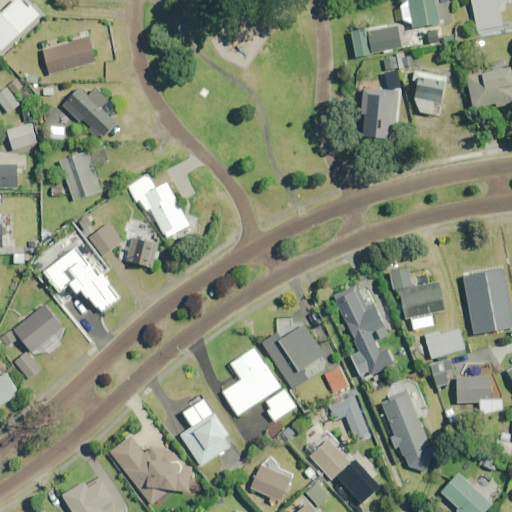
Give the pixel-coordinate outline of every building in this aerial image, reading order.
[(402,3),(405,22),(415,24),(416,28),(449,22),(446,10),(440,11),(437,0),(411,0),(411,2),(402,3)] [(473,0),(479,31),(505,26),(501,5),(509,4),(508,0),(473,0)] [(401,37),(400,27),(355,34),(359,57),(420,47),(418,35),(401,37)] [(98,63),(91,38),(45,50),(52,76),(98,63)] [(416,66),(414,56),(407,58),(405,53),(397,55),(402,70),(416,66)] [(511,105),(511,69),(469,76),(474,108),(497,105),(498,108),(511,105)] [(448,78),(422,73),(416,102),(419,102),(417,111),(441,116),(443,106),(448,78)] [(21,106),(9,89),(0,95),(0,101),(9,114),(21,106)] [(111,117),(119,109),(98,89),(90,98),(81,89),(65,106),(81,122),(84,120),(104,139),(118,124),(111,117)] [(396,140),(399,94),(364,92),(361,137),(396,140)] [(38,144),(32,125),(10,131),(15,150),(38,144)] [(67,128),(52,127),(52,135),(66,136),(67,128)] [(103,192),(89,152),(62,161),(77,201),(103,192)] [(0,188),(19,189),(19,167),(0,166),(0,188)] [(158,189),(150,175),(130,186),(139,203),(142,201),(148,213),(152,211),(168,239),(192,226),(169,183),(158,189)] [(99,232),(90,221),(85,226),(88,231),(85,233),(104,258),(124,242),(110,223),(99,232)] [(148,240),(135,237),(132,247),(126,245),(122,260),(142,265),(148,240)] [(507,290),(496,247),(451,259),(465,310),(479,306),(476,298),(507,290)] [(99,308),(103,313),(122,298),(113,286),(97,264),(92,267),(78,248),(45,272),(61,294),(72,286),(78,294),(83,290),(97,310),(99,308)] [(26,254),(14,254),(14,266),(26,266),(26,254)] [(413,319),(415,330),(435,326),(433,315),(447,311),(441,283),(416,289),(411,268),(393,272),(398,293),(402,291),(409,320),(413,319)] [(369,311),(359,288),(339,297),(358,341),(377,332),(381,340),(392,335),(390,331),(397,328),(386,303),(369,311)] [(34,353),(43,346),(45,349),(59,338),(56,335),(65,328),(46,305),(16,330),(34,353)] [(511,336),(508,324),(498,327),(501,339),(511,336)] [(326,356),(306,325),(284,340),(280,334),(265,344),(295,390),(311,380),(304,370),(326,356)] [(495,328),(485,332),(489,343),(499,339),(495,328)] [(0,337),(0,345),(3,350),(19,341),(13,330),(0,337)] [(466,349),(461,330),(428,340),(433,359),(466,349)] [(482,332),(473,336),(478,348),(488,344),(482,332)] [(429,355),(427,342),(414,344),(416,358),(429,355)] [(240,417),(267,398),(274,408),(270,411),(277,422),(297,409),(256,349),(232,365),(243,380),(224,393),(240,417)] [(386,368),(377,349),(354,359),(363,378),(386,368)] [(42,371),(30,354),(17,363),(29,380),(42,371)] [(455,370),(452,361),(432,367),(439,388),(451,385),(447,372),(455,370)] [(350,387),(341,367),(326,375),(336,394),(350,387)] [(20,395),(8,374),(0,379),(0,401),(2,406),(20,395)] [(494,400),(492,376),(458,379),(460,404),(481,402),(482,414),(505,412),(503,400),(494,400)] [(432,447),(409,391),(384,401),(411,468),(430,472),(436,452),(432,447)] [(370,433),(356,398),(335,406),(340,420),(348,417),(357,438),(370,433)] [(231,436),(216,414),(183,436),(203,467),(232,448),(226,439),(231,436)] [(293,425),(285,431),(292,440),(300,434),(293,425)] [(181,467),(183,453),(154,448),(147,454),(135,437),(113,453),(151,507),(173,491),(190,494),(194,469),(181,467)] [(320,473),(322,476),(327,472),(336,482),(356,465),(333,439),(314,456),(316,459),(311,463),(313,466),(320,473)] [(263,463),(252,488),(283,502),(295,475),(284,470),(271,456),(263,463)] [(487,511),(505,492),(484,474),(473,486),(459,475),(444,492),(462,508),(458,511),(487,511)] [(116,501),(104,481),(90,489),(86,482),(65,495),(75,511),(103,511),(102,509),(116,501)] [(334,493),(322,481),(309,494),(322,507),(334,493)]
